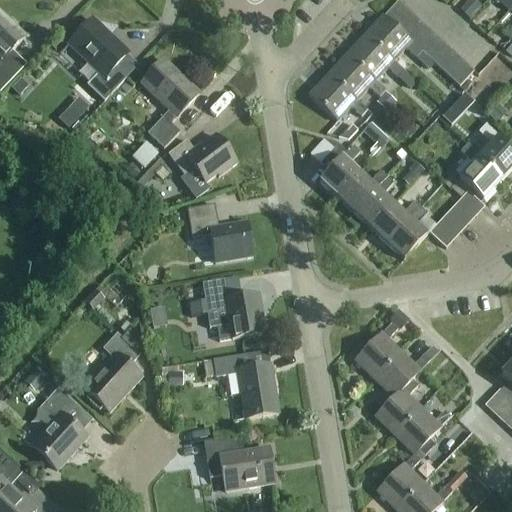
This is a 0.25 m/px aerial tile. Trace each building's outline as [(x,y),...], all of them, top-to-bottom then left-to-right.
[(468,1),(458,12),(468,21),(478,10),(468,1)] [(389,27),(404,12),(397,4),(382,20),(389,27)] [(412,19),(404,12),(389,27),(397,34),(412,19)] [(25,40),(0,16),(0,93),(25,67),(11,54),(25,40)] [(419,26),(412,19),(397,34),(405,41),(419,26)] [(382,20),(363,40),(391,67),(392,65),(404,53),(415,63),(420,56),(412,49),(405,41),(397,34),(389,27),(382,20)] [(127,56),(91,23),(68,49),(97,76),(87,88),(104,104),(125,81),(114,70),(127,56)] [(427,33),(419,26),(405,41),(412,49),(427,33)] [(434,40),(427,33),(412,49),(420,56),(434,40)] [(363,40),(345,60),(373,86),(374,85),(386,72),(396,82),(403,75),(392,65),(391,67),(363,40)] [(420,56),(427,63),(442,47),(434,40),(420,56)] [(511,46),(503,56),(511,63),(511,61),(511,46)] [(450,54),(442,47),(427,63),(435,70),(450,54)] [(450,54),(435,70),(442,77),(457,61),(450,54)] [(373,86),(345,60),(327,79),(355,106),(356,104),(367,92),(378,102),(379,101),(380,101),(376,105),(386,115),(396,105),(374,85),(373,86)] [(457,61),(442,77),(450,84),(465,68),(457,61)] [(197,97),(162,64),(140,88),(168,114),(146,137),(162,153),(178,136),(178,135),(170,127),(197,97)] [(465,68),(450,84),(457,91),(472,75),(465,68)] [(355,106),(327,79),(308,100),(336,126),(349,111),(360,121),(366,114),(356,104),(355,106)] [(27,88),(19,81),(10,91),(18,99),(27,88)] [(463,94),(453,104),(463,114),(473,103),(463,94)] [(498,106),(488,117),(496,124),(507,114),(498,106)] [(370,126),(362,134),(369,141),(367,144),(363,148),(374,158),(388,143),(370,126)] [(489,148),(479,159),(476,162),(500,184),(511,171),(511,157),(495,142),(498,140),(484,127),(477,136),(489,148)] [(347,143),(357,133),(351,128),(338,141),(347,143)] [(235,167),(214,140),(202,149),(200,146),(191,153),(185,144),(166,158),(183,180),(192,173),(203,188),(215,178),(217,181),(235,167)] [(131,161),(143,173),(158,158),(146,146),(131,161)] [(476,162),(479,159),(466,147),(458,155),(471,167),(457,182),(481,204),(500,184),(476,162)] [(327,175),(326,177),(318,186),(335,202),(358,177),(348,168),(359,156),(352,149),(346,156),(337,148),(319,167),(327,175)] [(113,152),(100,166),(113,177),(126,163),(113,152)] [(158,164),(146,176),(152,181),(163,169),(158,164)] [(402,183),(409,190),(423,173),(414,165),(408,172),(410,174),(402,183)] [(358,177),(335,202),(352,217),(375,192),(386,180),(379,174),(368,186),(358,177)] [(448,179),(441,186),(448,192),(454,185),(448,179)] [(393,186),(386,180),(375,192),(352,217),(369,233),(392,208),(381,198),(393,186)] [(467,194),(459,203),(476,218),(483,209),(467,194)] [(476,218),(459,203),(451,211),(468,227),(476,218)] [(401,217),(392,208),(369,233),(385,248),(420,211),(413,205),(401,217)] [(251,261),(245,227),(217,231),(213,208),(186,213),(191,242),(209,239),(214,267),(251,261)] [(426,217),(420,211),(385,248),(402,264),(426,239),(415,229),(426,217)] [(451,211),(444,219),(460,235),(468,227),(451,211)] [(444,219),(436,227),(453,243),(460,235),(444,219)] [(453,243),(436,227),(428,236),(445,251),(453,243)] [(204,305),(188,307),(190,320),(206,318),(208,332),(216,331),(218,344),(230,342),(231,343),(261,338),(259,321),(260,321),(257,298),(227,303),(224,283),(201,287),(204,305)] [(94,292),(82,305),(93,314),(104,301),(94,292)] [(390,324),(397,330),(404,322),(397,316),(390,324)] [(372,384),(399,356),(386,344),(397,334),(390,327),(380,338),(380,337),(353,365),(372,384)] [(132,330),(121,342),(116,337),(101,353),(111,362),(82,394),(107,417),(140,381),(128,370),(139,358),(137,357),(148,345),(132,330)] [(431,350),(423,359),(429,365),(437,356),(431,350)] [(413,369),(399,356),(372,384),(391,403),(410,383),(411,384),(419,376),(419,375),(429,365),(423,359),(413,369)] [(211,364),(212,368),(203,369),(205,381),(214,380),(214,382),(236,378),(243,424),(277,418),(269,369),(251,372),(249,358),(211,364)] [(511,365),(500,379),(507,386),(500,394),(506,400),(511,404),(511,365)] [(24,385),(34,394),(45,382),(36,373),(24,385)] [(182,389),(183,375),(167,375),(167,389),(182,389)] [(195,384),(197,407),(206,406),(204,383),(195,384)] [(410,383),(391,403),(373,421),(393,440),(419,412),(407,400),(417,390),(411,384),(410,383)] [(506,400),(500,394),(499,392),(484,408),(492,416),(506,400)] [(56,474),(85,442),(63,421),(74,409),(56,393),(38,413),(53,426),(30,451),(56,474)] [(480,441),(497,425),(469,395),(452,411),(480,441)] [(511,404),(506,400),(492,416),(499,423),(511,408),(511,404)] [(511,408),(499,423),(506,430),(511,423),(511,408)] [(419,412),(393,440),(412,459),(412,458),(413,459),(439,432),(439,431),(449,421),(443,415),(433,425),(419,412)] [(424,460),(435,449),(429,443),(418,454),(424,460)] [(234,445),(203,450),(206,465),(209,482),(223,480),(226,495),(272,487),(266,453),(236,458),(234,445)] [(0,511),(32,511),(9,490),(22,475),(0,454),(0,511)] [(412,458),(412,459),(375,496),(391,511),(397,511),(421,487),(409,475),(419,464),(413,459),(412,458)] [(460,475),(449,485),(455,491),(466,480),(460,475)] [(435,500),(421,487),(397,511),(436,511),(441,507),(441,506),(451,496),(445,490),(435,500)]
